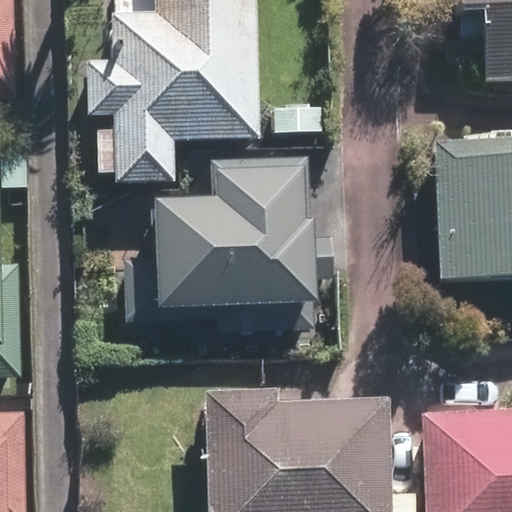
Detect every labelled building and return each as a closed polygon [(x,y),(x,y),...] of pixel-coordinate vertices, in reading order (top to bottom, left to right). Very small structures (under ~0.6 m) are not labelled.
[(257,127),(255,0),(155,0),(156,2),(111,3),(112,49),(85,50),(86,106),(112,107),(114,172),(172,171),(171,128),(257,127)] [(511,0),(451,0),(452,3),(473,2),(475,72),(511,69),(511,0)] [(0,123),(16,123),(15,91),(0,91),(0,123)] [(440,269),(511,265),(511,129),(434,133),(440,269)] [(1,165),(0,164),(0,366),(17,366),(15,252),(3,252),(1,165)] [(175,337),(327,334),(324,213),(255,214),(254,207),(170,209),(173,332),(146,332),(147,356),(175,356),(175,337)] [(394,511),(391,388),(280,391),(279,378),(202,380),(205,511),(394,511)] [(22,511),(19,399),(0,399),(0,511),(22,511)] [(511,511),(511,399),(420,404),(424,511),(511,511)]
